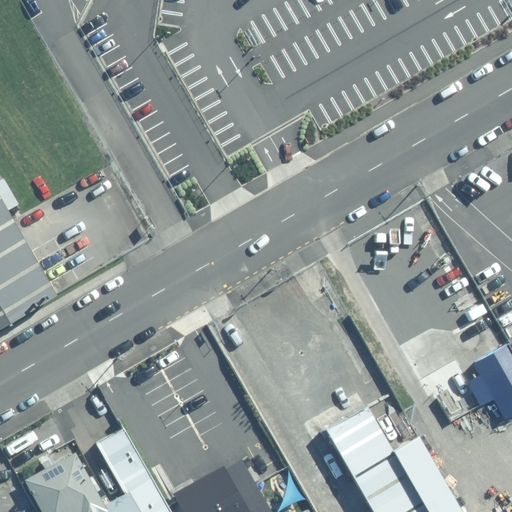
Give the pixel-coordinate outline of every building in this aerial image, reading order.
[(197,53),(119,97),(170,186),(189,176),(181,162),(239,129),(197,53)] [(0,320),(42,297),(0,223),(0,320)] [(404,282),(378,296),(404,344),(441,324),(447,335),(470,322),(461,306),(466,303),(459,290),(456,292),(431,245),(395,264),(404,282)] [(511,352),(506,342),(472,361),(479,372),(469,378),(470,379),(466,381),(480,405),(493,398),(505,417),(511,413),(511,352)] [(469,378),(457,356),(443,365),(446,369),(428,380),(437,398),(466,381),(470,379),(469,378)] [(178,390),(153,405),(196,478),(245,449),(209,388),(185,402),(178,390)] [(392,447),(367,404),(326,427),(374,511),(459,511),(415,434),(392,447)] [(168,511),(121,427),(97,440),(126,490),(104,502),(109,510),(107,511),(168,511)] [(100,511),(106,509),(74,449),(22,476),(40,511),(100,511)] [(283,511),(269,487),(228,511),(210,480),(173,502),(178,511),(283,511)]
